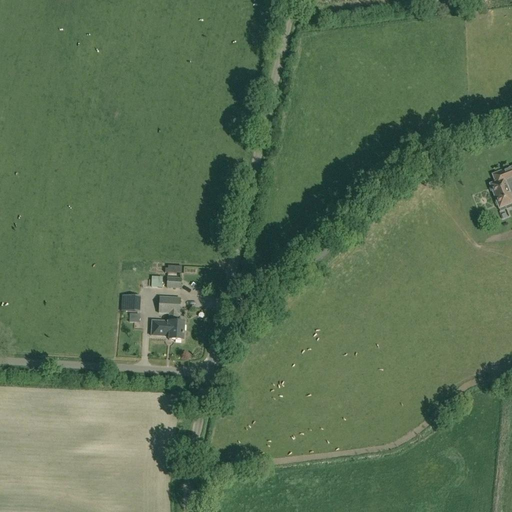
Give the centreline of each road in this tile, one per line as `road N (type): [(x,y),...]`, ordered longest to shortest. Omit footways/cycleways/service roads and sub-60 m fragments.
road 1 (unclassified): [(209,372),(292,0)]
road 2 (unclassified): [(209,372),(0,360)]
road 3 (unclassified): [(189,511),(209,372)]
